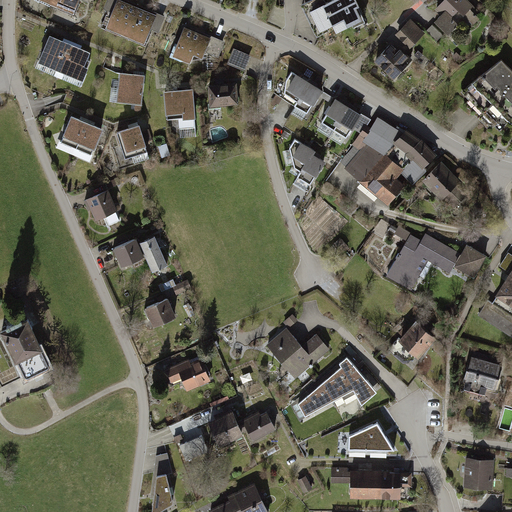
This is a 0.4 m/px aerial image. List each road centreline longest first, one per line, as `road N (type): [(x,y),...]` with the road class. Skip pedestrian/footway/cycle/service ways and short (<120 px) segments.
road 1 (residential): [(132,511),(140,387),(28,118),(14,76),(8,0)]
road 2 (residential): [(495,168),(276,40)]
road 3 (residential): [(276,40),(265,78),(266,139),(316,276)]
road 4 (track): [(0,417),(14,431),(30,432),(137,377)]
